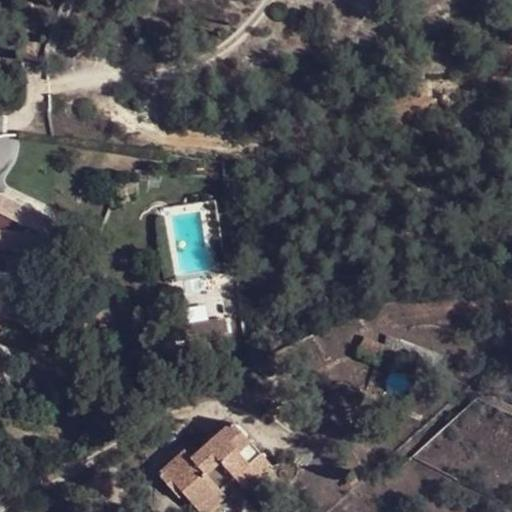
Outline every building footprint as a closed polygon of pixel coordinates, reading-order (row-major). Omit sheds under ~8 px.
[(25,240),(37,240),(37,225),(27,226),(25,240)] [(0,258),(37,258),(37,240),(25,240),(0,238),(0,258)] [(239,472),(263,441),(231,414),(196,455),(184,446),(159,471),(185,494),(191,490),(208,504),(221,486),(236,469),(239,472)] [(275,452),(263,441),(239,472),(249,481),(275,452)] [(228,511),(238,499),(221,486),(208,504),(204,510),(206,511),(228,511)] [(185,494),(204,510),(208,504),(191,490),(185,494)]
